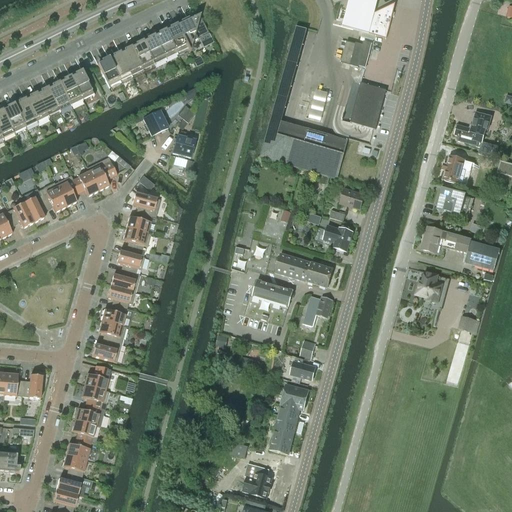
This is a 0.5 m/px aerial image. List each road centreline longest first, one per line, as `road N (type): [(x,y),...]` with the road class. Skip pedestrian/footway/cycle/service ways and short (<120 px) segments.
road 1 (unclassified): [(336,511),(476,0)]
road 2 (tertiary): [(292,511),(427,0)]
road 3 (residential): [(0,85),(171,0)]
road 4 (residential): [(101,219),(66,360)]
road 5 (residential): [(66,360),(29,499)]
road 6 (tertiary): [(0,63),(108,10)]
